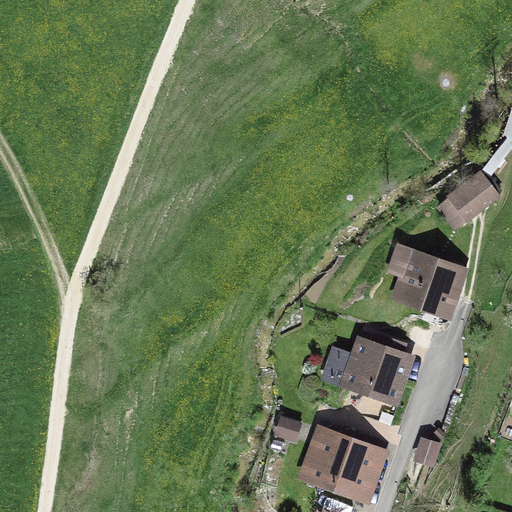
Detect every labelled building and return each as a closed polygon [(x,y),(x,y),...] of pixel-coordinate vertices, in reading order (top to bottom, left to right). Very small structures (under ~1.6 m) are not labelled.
[(461,210),(491,186),(480,172),(456,190),(457,191),(450,196),(461,210)] [(463,267),(400,245),(393,266),(407,271),(399,293),(447,310),(463,267)] [(410,356),(361,338),(355,355),(336,349),(327,374),(394,398),(410,356)] [(378,421),(391,426),(394,416),(382,412),(378,421)] [(296,445),(302,423),(281,417),(274,439),(296,445)] [(380,450),(326,431),(310,474),(364,494),(380,450)] [(433,458),(438,441),(424,437),(419,454),(433,458)]
